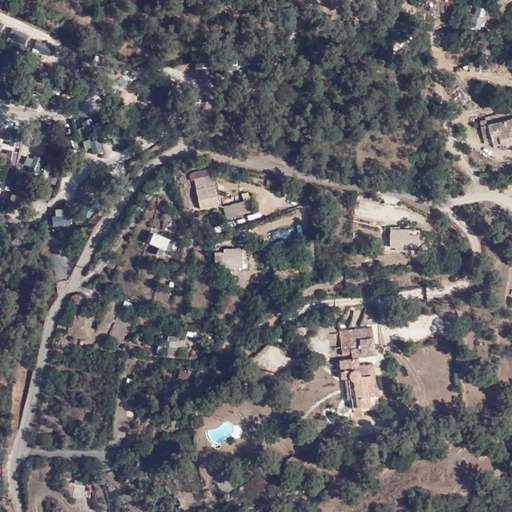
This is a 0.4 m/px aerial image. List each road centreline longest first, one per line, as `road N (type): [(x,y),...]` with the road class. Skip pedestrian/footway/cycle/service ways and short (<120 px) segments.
road 1 (residential): [(11,511),(7,462),(32,378),(37,327),(104,214),(148,163),(162,155),(219,155),(442,205)]
road 2 (track): [(327,0),(363,11),(401,5),(427,16),(439,84),(470,173),(460,200)]
road 3 (residential): [(442,205),(472,232),(470,276),(460,285),(314,304),(275,328)]
road 4 (track): [(66,278),(88,277),(134,205),(153,191)]
road 5 (unknown): [(0,22),(72,60),(90,100)]
